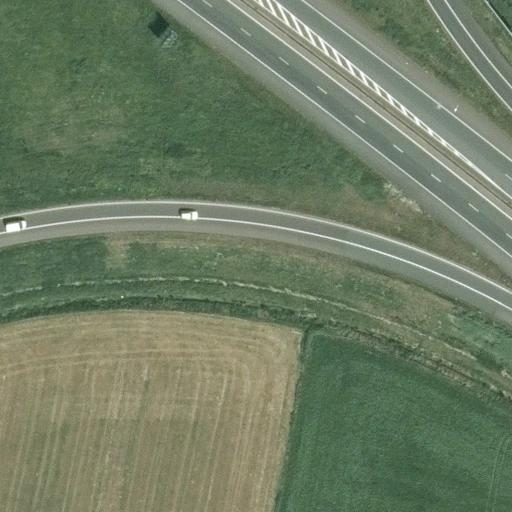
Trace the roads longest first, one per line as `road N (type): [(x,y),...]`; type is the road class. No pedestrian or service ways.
road 1 (motorway): [(0,231),(107,213),(259,218),(400,250),(511,301)]
road 2 (motorway): [(200,0),(511,239)]
road 3 (motorway): [(511,179),(283,0)]
road 4 (motorway): [(511,96),(435,0)]
